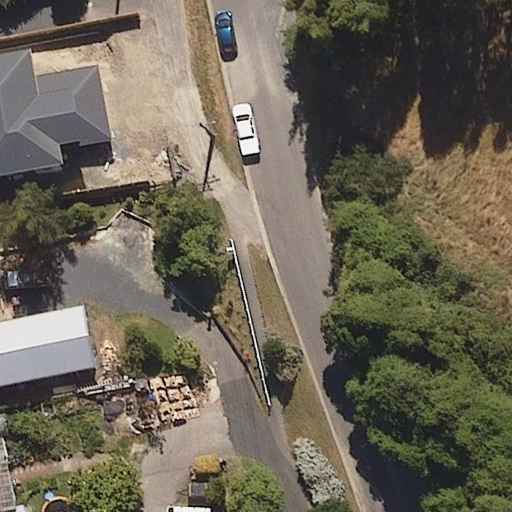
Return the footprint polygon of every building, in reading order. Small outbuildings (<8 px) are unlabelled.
[(112,34),(106,0),(73,0),(54,3),(61,43),(112,34)] [(45,38),(41,8),(0,13),(4,43),(45,38)] [(119,154),(76,159),(80,196),(123,191),(119,154)] [(0,385),(95,366),(82,306),(0,323),(0,385)] [(0,510),(15,508),(0,424),(0,510)]
